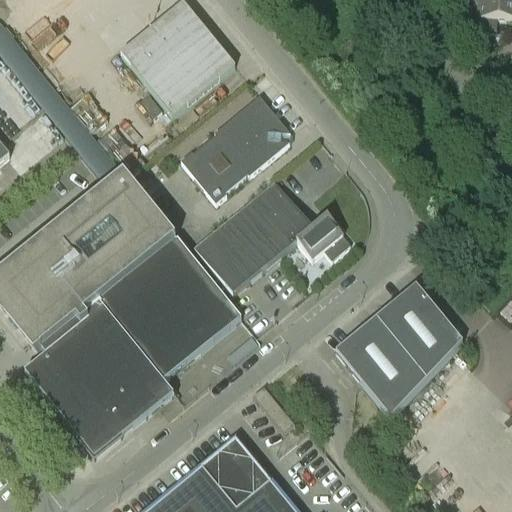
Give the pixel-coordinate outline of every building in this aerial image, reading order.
[(511,25),(511,2),(486,0),(467,0),(467,3),(479,4),(477,21),(472,21),(471,33),(496,35),(497,24),(511,25)] [(120,61),(171,124),(234,72),(183,10),(120,61)] [(249,182),(261,172),(289,149),(290,140),(259,103),(214,140),(215,142),(193,160),(191,159),(181,168),(215,210),(226,201),(225,199),(247,181),(249,182)] [(0,150),(0,170),(10,162),(0,150)] [(0,307),(17,328),(47,364),(92,328),(86,321),(176,247),(123,181),(0,281),(0,307)] [(350,251),(327,223),(313,235),(274,188),(193,253),(232,301),(297,249),(311,267),(323,257),(331,267),(350,251)] [(163,388),(241,324),(176,247),(86,321),(92,328),(158,410),(172,399),(163,388)] [(426,387),(462,349),(416,292),(376,325),(426,387)] [(390,425),(426,387),(376,325),(336,358),(390,425)] [(158,410),(92,328),(47,364),(28,379),(40,393),(39,398),(44,399),(79,442),(78,447),(83,447),(95,462),(158,410)] [(284,441),(294,432),(295,432),(264,394),(253,403),(284,441)] [(271,489),(236,446),(201,475),(204,479),(165,511),(275,511),(263,496),(271,489)]
